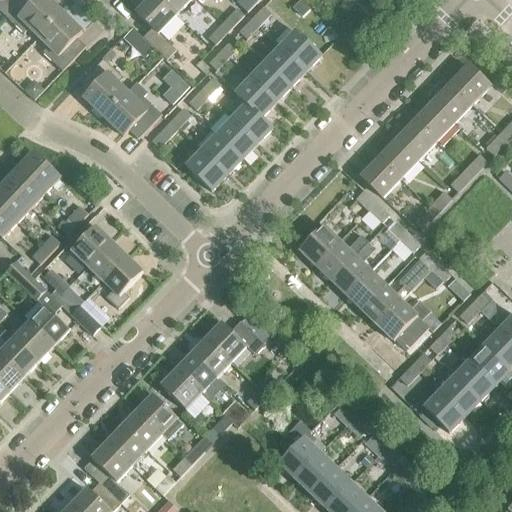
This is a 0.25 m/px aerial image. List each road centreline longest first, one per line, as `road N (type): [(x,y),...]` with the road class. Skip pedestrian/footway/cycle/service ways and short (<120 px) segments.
road 1 (tertiary): [(213,262),(466,0)]
road 2 (tertiary): [(0,484),(213,262)]
road 3 (residential): [(0,90),(36,123),(106,159),(213,262)]
